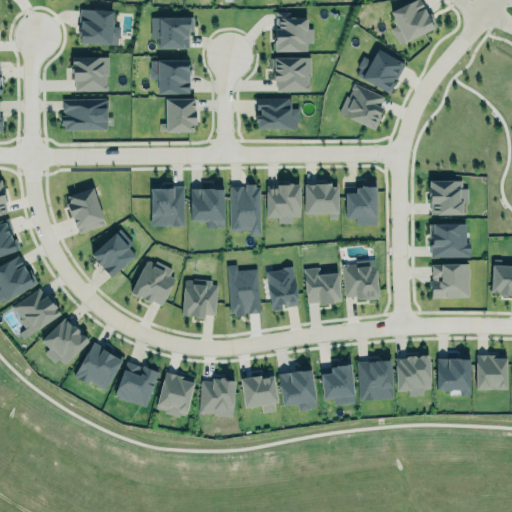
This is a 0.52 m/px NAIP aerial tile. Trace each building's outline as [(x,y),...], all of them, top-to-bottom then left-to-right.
[(389,10),(410,0),(420,0),(427,13),(430,12),(437,25),(399,44),(396,37),(394,38),(389,28),(396,24),(389,10)] [(79,7),(112,9),(112,17),(114,17),(113,25),(119,25),(119,37),(117,37),(116,44),(79,41),(80,31),(78,31),(78,27),(80,27),(81,20),(90,20),(79,12),(79,7)] [(275,50),(307,50),(307,42),(314,42),(314,27),(308,27),(308,17),(290,17),(290,11),(275,11),(275,50)] [(192,16),(150,17),(150,38),(157,38),(157,48),(188,47),(188,31),(192,31),(192,16)] [(377,48),(404,63),(395,78),(393,77),(391,80),(394,83),(389,93),(360,77),(377,48)] [(109,56),(110,75),(107,76),(107,89),(75,90),(74,79),(72,79),(71,57),(109,56)] [(309,57),(272,56),(271,91),(308,91),(309,57)] [(156,93),(189,93),(189,59),(149,60),(149,79),(156,78),(156,93)] [(352,82),(384,96),(379,106),(382,107),(378,115),(380,116),(374,129),(338,112),(346,94),(348,95),(351,88),(350,88),(352,82)] [(256,114),(256,97),(289,96),(289,99),(291,100),(291,107),(299,107),(299,120),(297,120),(297,128),(256,128),(256,122),(254,122),(254,114),(256,114)] [(106,128),(64,129),(64,124),(61,124),(61,114),(64,114),(63,98),(105,98),(108,101),(108,106),(106,109),(106,128)] [(165,98),(194,98),(194,117),(195,117),(195,124),(192,124),(192,131),(166,131),(166,129),(159,129),(159,122),(165,122),(165,98)] [(461,214),(429,214),(428,179),(462,179),(462,187),(468,187),(468,202),(461,202),(461,214)] [(344,192),(355,192),(355,187),(360,187),(360,181),(375,181),(375,224),(355,224),(355,217),(344,217),(344,192)] [(304,183),(321,183),(321,182),(329,182),(329,185),(337,185),(337,212),(336,212),(336,218),(329,218),(329,212),(304,212),(304,183)] [(190,188),(190,220),(205,220),(205,227),(216,227),(216,225),(223,225),(223,183),(208,183),(208,188),(190,188)] [(229,185),(242,185),(242,186),(245,186),(245,183),(255,183),(255,186),(260,186),(260,235),(250,235),(250,229),(240,229),(239,230),(234,230),(233,229),(231,229),(230,228),(229,185)] [(299,184),(265,184),(264,217),(277,218),(277,223),(291,223),(291,216),(299,217),(299,184)] [(67,203),(70,202),(68,195),(92,187),(103,218),(90,223),(92,228),(78,233),(77,228),(75,228),(67,203)] [(183,225),(183,187),(149,187),(150,226),(183,225)] [(0,218),(0,254),(17,248),(6,216),(0,218)] [(466,223),(429,223),(430,257),(466,256),(466,223)] [(89,252),(107,277),(135,257),(128,247),(131,244),(120,229),(89,252)] [(0,261),(17,252),(26,267),(29,266),(39,284),(0,304),(0,261)] [(172,277),(168,276),(171,268),(143,258),(130,294),(162,306),(172,277)] [(341,263),(347,262),(347,263),(356,263),(356,260),(374,258),(378,298),(364,299),(364,297),(355,298),(354,295),(344,296),(341,263)] [(431,263),(467,262),(467,267),(469,267),(469,278),(468,278),(468,296),(431,297),(430,281),(436,280),(436,276),(431,277),(431,263)] [(236,269),(236,264),(226,264),(228,315),(259,313),(257,269),(236,269)] [(301,266),(320,264),(320,267),(330,266),(330,270),(337,269),(341,302),(316,305),(316,302),(305,303),(302,281),(301,266)] [(292,265),(298,303),(285,305),(285,303),(281,304),(282,308),(270,310),(263,269),(292,265)] [(492,265),(511,265),(511,295),(497,295),(497,292),(491,291),(492,265)] [(214,316),(216,281),(182,279),(181,315),(214,316)] [(39,287),(44,295),(46,294),(59,313),(29,333),(19,319),(21,317),(16,310),(15,311),(11,306),(39,287)] [(64,317),(41,340),(47,346),(43,351),(53,362),(58,358),(64,363),(71,357),(78,350),(88,340),(78,329),(74,325),(69,321),(64,317)] [(73,377),(86,383),(87,381),(105,389),(121,357),(89,342),(73,377)] [(475,353),(505,354),(505,389),(497,388),(497,385),(489,385),(489,389),(475,389),(475,353)] [(394,357),(406,357),(406,355),(426,354),(426,355),(428,355),(430,388),(422,388),(422,394),(408,395),(408,390),(396,390),(394,357)] [(435,389),(451,390),(451,393),(468,393),(468,358),(435,357),(435,389)] [(349,359),(354,402),(333,404),(332,398),(322,399),(319,374),(330,372),(329,367),(335,367),(334,361),(349,359)] [(356,360),(389,359),(392,397),(358,400),(356,360)] [(127,360),(139,364),(140,370),(142,364),(158,370),(145,406),(128,399),(128,401),(114,394),(127,360)] [(277,373),(282,405),(297,403),(297,410),(309,408),(309,407),(315,406),(309,364),(295,366),(295,371),(277,373)] [(239,378),(258,375),(257,373),(272,370),(277,402),(274,403),(275,410),(262,412),(261,405),(244,408),(239,378)] [(165,371),(194,378),(193,382),(194,382),(186,412),(177,410),(177,409),(169,407),(169,408),(156,404),(165,371)] [(219,378),(219,377),(226,377),(226,380),(234,380),(232,416),(212,415),(213,412),(205,412),(205,413),(198,413),(200,380),(211,380),(212,378),(219,378)]
